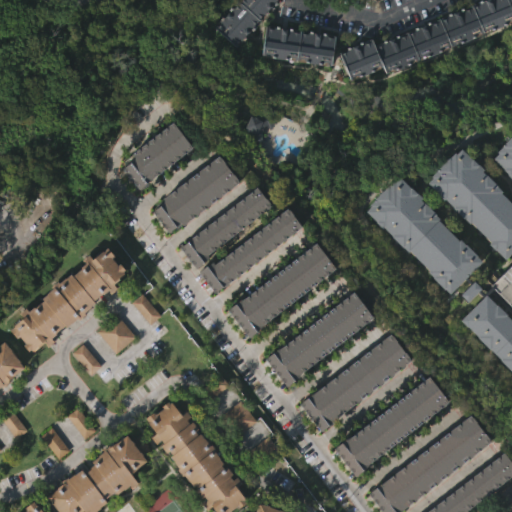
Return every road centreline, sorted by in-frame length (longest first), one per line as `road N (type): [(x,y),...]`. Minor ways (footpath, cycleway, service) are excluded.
road 1 (residential): [(371,511),(113,186)]
road 2 (residential): [(303,511),(231,459),(179,383),(116,419)]
road 3 (residential): [(116,419),(66,356),(75,334),(118,298)]
road 4 (residential): [(0,499),(116,419)]
